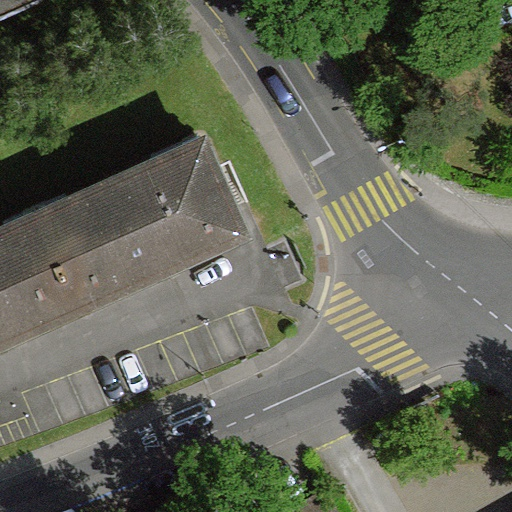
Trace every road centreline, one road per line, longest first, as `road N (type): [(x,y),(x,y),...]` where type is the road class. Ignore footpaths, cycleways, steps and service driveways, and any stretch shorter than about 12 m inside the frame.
road 1 (residential): [(9,511),(472,305)]
road 2 (tertiary): [(472,305),(392,236),(239,0)]
